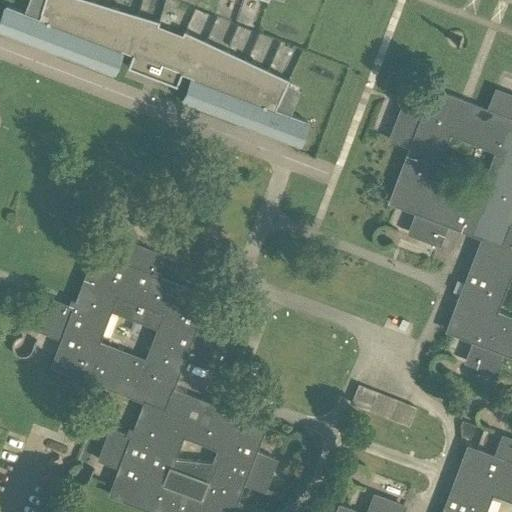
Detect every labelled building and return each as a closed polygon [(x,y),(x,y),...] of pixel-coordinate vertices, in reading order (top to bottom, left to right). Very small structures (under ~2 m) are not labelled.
[(44,0),(39,18),(6,5),(0,20),(0,31),(113,75),(122,51),(133,54),(128,67),(177,86),(182,74),(192,77),(183,101),(300,146),(309,121),(276,109),(290,80),(184,30),(183,34),(159,25),(160,21),(90,0),(44,0)] [(511,219),(511,99),(495,92),(488,111),(432,89),(422,114),(403,107),(392,138),(410,145),(388,202),(414,212),(407,230),(438,242),(445,224),(482,238),(447,331),(473,340),(465,359),(498,371),(504,354),(511,356),(511,226),(510,225),(511,219)] [(93,253),(71,309),(54,303),(43,333),(61,340),(51,366),(144,401),(130,438),(112,431),(101,461),(119,468),(109,495),(154,511),(231,511),(243,481),(261,488),(273,457),(255,450),(265,425),(172,390),(186,353),(204,360),(216,329),(197,322),(207,296),(151,275),(158,258),(127,246),(120,264),(93,253)] [(416,408),(406,404),(358,385),(351,403),(409,427),(416,408)] [(367,511),(356,511),(339,505),(336,511),(511,511),(511,443),(501,439),(494,456),(468,446),(443,511),(401,511),(402,510),(373,499),(367,511)]
